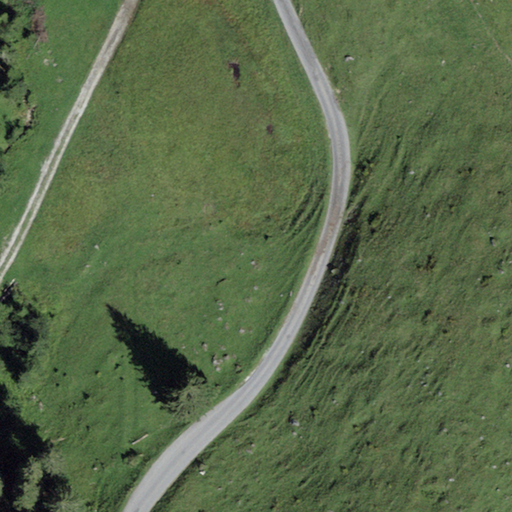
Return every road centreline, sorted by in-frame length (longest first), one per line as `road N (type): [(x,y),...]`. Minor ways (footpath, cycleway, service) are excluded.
road 1 (residential): [(135,511),(262,378),(334,230),(344,169),(337,120),(284,0)]
road 2 (track): [(0,276),(133,0)]
